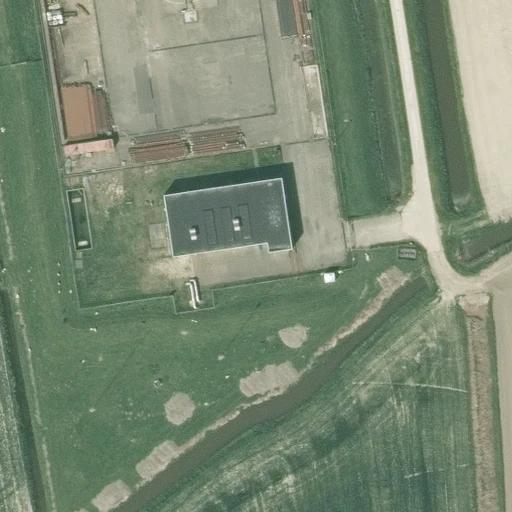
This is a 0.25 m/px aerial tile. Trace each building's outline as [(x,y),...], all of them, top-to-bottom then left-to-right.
[(286,1),(287,29),(310,28),(309,0),(286,1)] [(80,53),(84,71),(104,67),(100,49),(80,53)] [(323,67),(307,69),(315,142),(332,140),(323,67)] [(66,98),(93,93),(91,81),(64,86),(66,98)] [(112,141),(64,148),(65,157),(114,150),(112,141)] [(281,180),(163,197),(172,259),(266,245),(267,255),(291,252),(281,180)]
